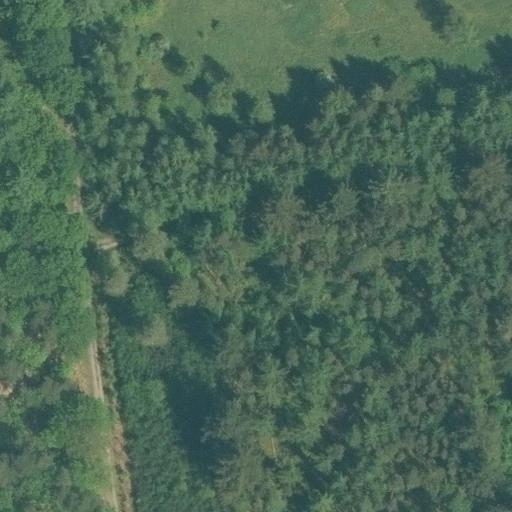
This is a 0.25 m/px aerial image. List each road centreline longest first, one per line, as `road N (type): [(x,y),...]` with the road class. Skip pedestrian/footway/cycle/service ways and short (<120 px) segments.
road 1 (track): [(511,171),(89,242)]
road 2 (track): [(89,242),(111,511)]
